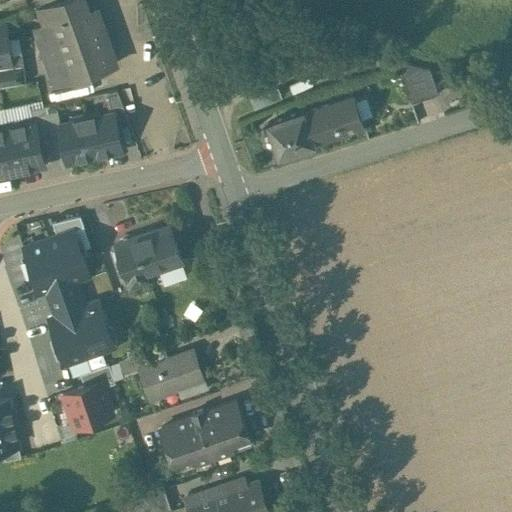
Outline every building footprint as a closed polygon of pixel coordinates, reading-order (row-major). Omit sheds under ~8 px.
[(53,0),(37,6),(44,23),(44,24),(55,20),(76,78),(110,66),(86,0),(53,0)] [(55,20),(44,24),(44,23),(35,26),(56,85),(76,78),(55,20)] [(5,24),(0,25),(0,62),(2,62),(6,66),(12,65),(10,53),(5,24)] [(22,51),(10,53),(12,65),(6,66),(2,62),(0,62),(0,79),(1,85),(27,81),(22,51)] [(433,69),(404,63),(398,65),(411,101),(441,91),(433,69)] [(128,116),(118,88),(107,91),(112,112),(113,112),(115,119),(128,116)] [(355,95),(307,112),(305,108),(268,121),(280,154),(365,125),(355,95)] [(56,102),(43,105),(50,133),(61,130),(60,123),(61,123),(56,102)] [(43,105),(30,108),(33,118),(34,118),(38,135),(50,133),(43,105)] [(112,112),(103,114),(99,111),(86,114),(95,155),(122,149),(115,119),(113,112),(112,112)] [(86,114),(73,117),(69,121),(61,123),(60,123),(61,130),(68,160),(95,155),(86,114)] [(33,118),(8,124),(18,172),(25,170),(24,168),(44,163),(38,135),(34,118),(33,118)] [(0,125),(0,173),(11,171),(12,173),(18,172),(8,124),(0,125)] [(190,144),(190,126),(142,126),(142,144),(190,144)] [(53,222),(58,234),(73,228),(84,225),(80,215),(53,222)] [(170,225),(112,245),(118,261),(122,259),(131,283),(149,277),(147,271),(182,259),(170,225)] [(58,234),(24,246),(40,291),(49,288),(58,314),(49,317),(65,362),(114,345),(99,300),(84,305),(75,279),(89,274),(73,228),(58,234)] [(145,364),(140,366),(141,368),(150,396),(203,378),(193,348),(145,364)] [(124,358),(120,359),(125,374),(141,368),(140,366),(145,364),(141,351),(124,358)] [(102,379),(104,386),(116,382),(109,363),(81,373),(85,385),(102,379)] [(85,385),(63,392),(74,425),(113,412),(104,386),(102,379),(85,385)] [(0,399),(0,423),(14,421),(8,398),(0,399)] [(205,410),(204,407),(192,411),(193,414),(162,425),(174,461),(193,454),(195,462),(233,449),(230,441),(249,435),(236,399),(205,410)] [(19,444),(14,421),(0,423),(0,448),(3,447),(19,444)] [(21,456),(19,444),(3,447),(5,459),(21,456)] [(245,476),(187,497),(192,511),(269,511),(273,511),(261,479),(248,484),(245,476)] [(166,485),(121,501),(124,511),(162,511),(174,508),(166,485)]
